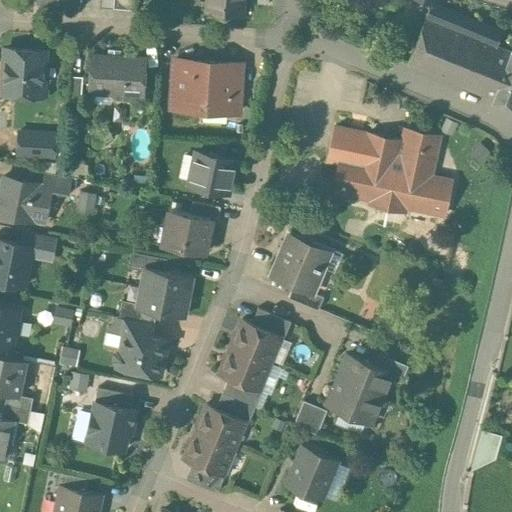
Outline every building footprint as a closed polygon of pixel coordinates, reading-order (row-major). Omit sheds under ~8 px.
[(113,0),(100,0),(100,7),(113,8),(113,0)] [(136,0),(113,0),(113,8),(135,10),(136,0)] [(241,0),(205,0),(205,10),(241,14),(241,0)] [(503,32),(436,3),(435,6),(430,4),(426,16),(496,46),(503,32)] [(496,46),(426,16),(409,63),(494,99),(511,53),(496,46)] [(46,51),(6,49),(3,93),(32,95),(36,99),(42,99),(47,95),(47,89),(43,84),(46,51)] [(511,51),(494,99),(494,100),(511,107),(511,51)] [(145,57),(93,54),(90,91),(143,95),(145,57)] [(242,63),(174,59),(171,107),(239,111),(242,63)] [(83,77),(70,76),(68,101),(81,102),(83,77)] [(402,139),(333,123),(325,158),(339,161),(332,191),(371,199),(370,203),(405,211),(406,207),(444,215),(452,180),(431,175),(440,135),(405,127),(402,139)] [(56,133),(20,131),(18,154),(54,156),(56,133)] [(197,152),(191,183),(228,191),(235,160),(197,152)] [(72,177),(44,172),(42,184),(51,185),(50,190),(69,193),(72,177)] [(42,184),(4,176),(0,196),(0,213),(44,222),(50,190),(51,185),(42,184)] [(220,206),(193,201),(190,213),(210,217),(218,218),(220,206)] [(190,213),(171,209),(164,246),(203,253),(210,217),(190,213)] [(56,237),(23,230),(21,243),(33,245),(32,246),(53,250),(56,237)] [(331,247),(291,230),(271,276),(294,285),(312,293),(312,292),(331,247)] [(21,243),(0,238),(0,280),(25,286),(32,246),(33,245),(21,243)] [(167,258),(132,251),(129,267),(144,270),(145,266),(165,270),(167,258)] [(165,270),(145,266),(144,270),(141,287),(188,296),(192,275),(165,270)] [(312,293),(294,285),(289,297),(318,309),(323,297),(312,292),(312,293)] [(188,296),(141,287),(138,303),(137,307),(157,311),(184,316),(188,296)] [(138,303),(122,300),(119,316),(153,323),(154,323),(157,311),(137,307),(138,303)] [(19,310),(0,305),(0,341),(11,344),(13,335),(17,335),(21,320),(17,319),(19,310)] [(57,306),(54,320),(71,324),(74,309),(57,306)] [(291,321),(258,307),(251,322),(281,335),(281,336),(284,337),(291,321)] [(153,323),(126,317),(123,332),(124,332),(124,331),(150,336),(153,323)] [(251,322),(242,318),(231,346),(269,362),(281,336),(281,335),(251,322)] [(150,336),(124,331),(124,332),(121,350),(115,354),(113,361),(118,366),(124,368),(128,365),(132,366),(134,370),(160,374),(166,339),(150,336)] [(11,344),(0,341),(0,353),(9,356),(11,344)] [(60,360),(77,364),(81,347),(64,343),(60,360)] [(269,362),(231,346),(219,374),(228,378),(258,390),(258,389),(269,362)] [(9,356),(0,353),(0,392),(6,394),(6,392),(17,395),(24,359),(9,356)] [(374,364),(348,353),(339,375),(383,393),(392,372),(392,371),(374,364)] [(408,365),(379,353),(374,364),(392,371),(392,372),(403,377),(408,365)] [(70,386),(87,388),(89,371),(73,369),(70,386)] [(383,393),(339,375),(326,404),(371,423),(383,393)] [(258,390),(228,378),(222,392),(255,406),(262,391),(258,389),(258,390)] [(133,394),(98,387),(95,400),(130,408),(133,394)] [(17,395),(6,392),(6,394),(4,404),(29,409),(32,398),(17,395)] [(255,406),(222,392),(216,407),(245,420),(249,422),(255,406)] [(130,408),(95,400),(86,441),(123,449),(128,426),(132,427),(136,409),(130,408)] [(327,409),(304,400),(293,424),(317,433),(327,409)] [(216,407),(207,403),(195,431),(234,447),(245,420),(216,407)] [(29,409),(4,404),(1,416),(11,418),(11,420),(26,423),(29,409)] [(1,416),(0,415),(0,459),(2,460),(11,420),(11,418),(1,416)] [(234,447),(195,431),(184,459),(193,463),(222,475),(223,474),(234,447)] [(338,459),(302,444),(285,484),(321,500),(338,459)] [(222,475),(193,463),(186,480),(217,493),(225,475),(223,474),(222,475)] [(89,478),(57,471),(55,484),(64,486),(64,485),(86,490),(89,478)] [(86,490),(64,485),(64,486),(59,510),(56,511),(97,511),(102,493),(86,490)]
